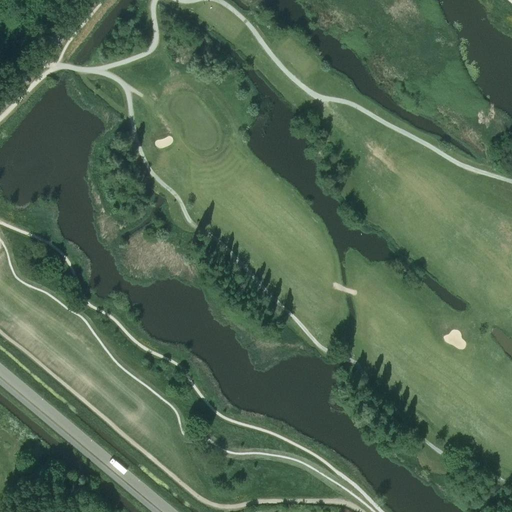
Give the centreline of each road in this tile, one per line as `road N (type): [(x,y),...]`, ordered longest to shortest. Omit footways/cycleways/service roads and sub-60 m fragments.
road 1 (unknown): [(361,511),(342,502),(202,501),(0,332)]
road 2 (tertiary): [(167,511),(0,371)]
